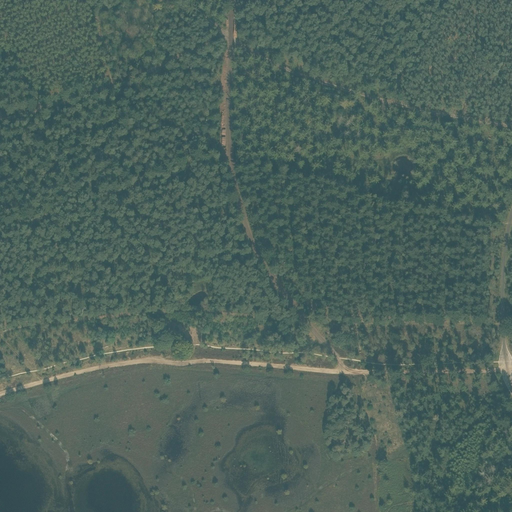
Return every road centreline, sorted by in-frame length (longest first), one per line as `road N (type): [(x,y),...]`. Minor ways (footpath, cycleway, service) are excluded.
road 1 (track): [(0,394),(154,360),(344,371)]
road 2 (track): [(0,333),(179,311),(307,324)]
road 3 (track): [(511,126),(331,85),(230,37)]
road 4 (track): [(230,156),(509,220)]
road 5 (track): [(0,117),(230,37)]
road 6 (track): [(230,156),(0,232)]
road 7 (track): [(230,156),(248,232),(271,279),(337,358)]
road 8 (track): [(344,371),(507,370)]
